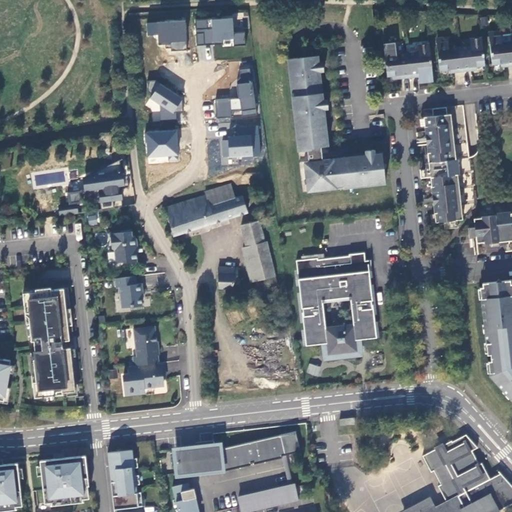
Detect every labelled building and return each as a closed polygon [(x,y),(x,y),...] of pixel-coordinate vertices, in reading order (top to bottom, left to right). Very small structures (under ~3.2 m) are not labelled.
[(233,18),(195,19),(196,45),(245,44),(245,31),(233,31),(233,18)] [(170,44),(170,49),(187,49),(186,21),(147,21),(147,35),(157,35),(158,45),(170,44)] [(499,34),(489,35),(493,64),(499,63),(505,62),(506,66),(511,65),(511,39),(501,41),(499,34)] [(481,37),(471,38),(472,46),(449,49),(448,41),(437,42),(441,71),(449,70),(454,69),(454,73),(472,71),(471,67),(476,66),(484,65),(481,37)] [(395,47),(385,49),(388,77),(395,76),(402,75),(402,80),(420,77),(419,73),(424,72),(432,71),(428,43),(418,45),(418,53),(396,55),(395,47)] [(287,61),(298,153),(308,152),(308,151),(311,151),(311,149),(322,148),(328,147),(324,112),(328,111),(327,102),(323,103),(320,74),(324,73),(323,64),(319,65),(318,57),(304,59),(287,61)] [(239,97),(215,100),(217,118),(256,114),(251,68),(236,69),(239,97)] [(147,108),(152,108),(152,122),(176,123),(176,111),(182,111),(183,88),(147,87),(147,108)] [(447,116),(447,109),(432,110),(433,117),(424,118),(425,129),(428,128),(431,154),(428,154),(432,188),(435,188),(438,214),(435,214),(436,224),(445,223),(446,231),(459,229),(459,221),(464,221),(458,176),(460,176),(458,160),(456,160),(451,115),(447,116)] [(177,129),(145,131),(147,163),(179,161),(177,129)] [(221,129),(221,157),(259,157),(260,130),(221,129)] [(308,152),(310,165),(324,163),(322,148),(311,149),(311,151),(308,151),(308,152)] [(310,165),(305,165),(309,196),(387,187),(384,156),(376,157),(376,153),(367,154),(367,158),(324,163),(310,165)] [(59,210),(60,217),(79,214),(77,205),(83,204),(82,195),(100,193),(102,202),(100,202),(102,210),(123,207),(120,189),(119,189),(118,183),(122,182),(119,161),(112,165),(105,169),(104,169),(104,168),(92,174),(93,178),(85,179),(87,191),(81,192),(81,191),(67,193),(67,194),(69,205),(63,206),(64,210),(59,210)] [(63,194),(67,194),(67,193),(81,191),(81,192),(87,191),(85,179),(63,189),(63,194)] [(211,206),(235,199),(231,184),(206,191),(208,195),(211,206)] [(243,196),(235,199),(211,206),(208,195),(167,208),(174,235),(247,212),(243,196)] [(87,224),(96,225),(97,214),(88,213),(87,224)] [(482,223),(473,224),(474,231),(467,231),(469,242),(476,242),(477,251),(511,247),(511,217),(511,215),(496,217),(496,219),(482,221),(482,223)] [(252,281),(255,281),(276,275),(267,241),(266,241),(260,221),(241,225),(246,246),(243,247),(252,281)] [(136,246),(138,246),(137,239),(135,237),(132,237),(131,230),(121,232),(121,233),(111,235),(112,250),(115,252),(117,264),(129,262),(131,264),(138,263),(136,251),(136,246)] [(320,264),(299,267),(310,349),(315,352),(330,350),(332,360),(362,356),(361,346),(377,344),(380,339),(372,277),(368,277),(367,273),(369,272),(367,259),(352,261),(352,262),(321,265),(320,264)] [(238,268),(219,267),(220,288),(233,289),(234,285),(236,286),(240,285),(242,282),(241,279),(239,278),(238,268)] [(276,275),(255,281),(258,290),(278,285),(276,275)] [(136,277),(115,279),(116,288),(120,288),(123,309),(142,307),(141,294),(143,293),(142,284),(137,285),(136,277)] [(511,280),(483,285),(484,290),(482,290),(481,289),(479,291),(480,300),(482,300),(485,325),(483,325),(484,334),(486,334),(487,343),(485,345),(486,353),(487,353),(488,355),(489,355),(489,353),(490,353),(492,354),(493,363),(491,363),(489,361),(489,363),(488,364),(489,373),(491,374),(491,376),(504,392),(503,393),(508,398),(511,398),(511,399),(511,280)] [(68,326),(64,289),(51,290),(51,288),(36,289),(36,292),(23,293),(26,315),(29,317),(31,338),(32,342),(34,341),(35,348),(42,348),(43,351),(35,352),(35,357),(36,360),(34,360),(36,382),(33,382),(35,398),(56,396),(55,392),(62,391),(62,393),(76,391),(71,348),(67,348),(66,341),(68,341),(66,326),(68,326)] [(133,357),(135,366),(160,363),(159,355),(160,355),(159,346),(158,347),(155,327),(134,329),(137,357),(133,357)] [(383,356),(370,357),(371,368),(384,367),(383,356)] [(6,388),(11,360),(0,358),(0,402),(7,404),(10,389),(6,388)] [(166,374),(165,363),(160,363),(135,366),(130,367),(131,376),(124,377),(126,396),(144,393),(146,391),(145,388),(164,386),(163,374),(166,374)] [(318,375),(320,365),(308,364),(307,373),(318,375)] [(357,425),(356,419),(341,421),(341,427),(357,425)] [(197,449),(198,458),(199,471),(217,469),(217,467),(221,467),(222,472),(251,465),(251,463),(254,463),(254,465),(282,458),(282,456),(283,456),(286,455),(301,452),(296,432),(215,450),(215,447),(206,448),(197,449)] [(494,511),(511,502),(511,483),(501,471),(491,476),(483,461),(480,462),(473,449),(478,446),(467,432),(453,439),(452,439),(424,454),(432,470),(435,470),(442,482),(439,483),(448,499),(437,505),(433,499),(408,511),(494,511)] [(108,452),(114,509),(143,506),(141,492),(137,492),(132,450),(108,452)] [(42,475),(45,503),(52,502),(59,501),(59,504),(76,502),(75,499),(82,499),(89,498),(84,455),(40,460),(41,466),(42,475)] [(286,455),(283,456),(290,488),(293,488),(286,455)] [(18,463),(0,464),(0,510),(9,510),(9,507),(15,506),(23,505),(20,478),(18,469),(18,463)] [(197,498),(194,489),(191,490),(189,491),(187,484),(173,488),(178,511),(198,511),(195,498),(197,498)] [(239,500),(241,511),(249,511),(299,501),(296,487),(293,488),(290,488),(239,500)]
